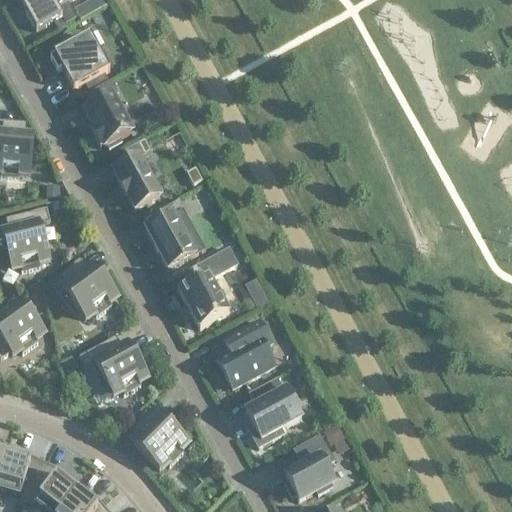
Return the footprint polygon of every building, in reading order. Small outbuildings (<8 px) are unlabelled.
[(49,0),(15,0),(34,34),(60,20),(49,0)] [(49,0),(60,20),(64,27),(73,22),(64,6),(75,0),(49,0)] [(16,39),(26,34),(19,19),(9,24),(16,39)] [(108,74),(96,51),(92,53),(85,40),(49,60),(57,74),(61,72),(72,93),(108,74)] [(116,98),(109,85),(86,97),(92,109),(83,114),(95,135),(91,137),(99,151),(103,149),(104,151),(106,150),(108,153),(121,147),(119,143),(130,137),(110,101),(116,98)] [(0,180),(18,182),(19,177),(28,178),(31,140),(25,139),(26,127),(2,125),(1,137),(0,137),(0,175),(0,177),(0,180)] [(151,155),(144,143),(122,155),(128,166),(112,175),(119,188),(118,189),(125,202),(127,201),(134,215),(159,201),(138,162),(151,155)] [(202,185),(197,176),(189,181),(193,189),(202,185)] [(46,189),(45,200),(57,201),(58,190),(46,189)] [(47,264),(38,228),(49,225),(46,212),(4,223),(8,235),(1,237),(11,273),(20,271),(21,276),(39,271),(38,266),(47,264)] [(187,222),(182,213),(144,233),(153,249),(152,249),(157,259),(158,258),(166,274),(193,260),(176,228),(187,222)] [(236,268),(227,253),(196,270),(201,280),(177,294),(185,307),(184,308),(191,320),(191,319),(199,333),(227,317),(209,283),(236,268)] [(110,311),(107,307),(115,301),(93,270),(87,274),(80,264),(60,278),(68,289),(62,293),(84,323),(92,318),(95,321),(110,311)] [(269,308),(256,286),(245,292),(257,314),(269,308)] [(37,346),(34,342),(42,337),(19,306),(0,320),(0,363),(9,356),(11,359),(19,353),(22,357),(37,346)] [(271,349),(258,325),(222,344),(223,345),(228,342),(233,351),(231,352),(229,356),(215,364),(232,393),(274,370),(264,352),(271,349)] [(78,361),(84,373),(95,367),(112,399),(121,395),(123,399),(139,390),(137,386),(145,381),(127,348),(121,351),(115,340),(78,361)] [(71,360),(61,366),(67,376),(77,370),(71,360)] [(283,395),(276,383),(248,398),(255,411),(244,416),(254,434),(249,436),(257,452),(282,438),(280,434),(300,422),(285,394),(283,395)] [(182,457),(178,454),(185,447),(158,420),(153,425),(145,416),(125,436),(134,445),(132,447),(158,473),(165,467),(169,470),(182,457)] [(335,428),(324,434),(331,448),(342,443),(335,428)] [(333,466),(318,440),(294,453),(303,470),(284,481),(287,486),(283,488),(291,502),(295,500),(297,505),(315,496),(317,499),(331,492),(329,488),(332,486),(324,470),(333,466)] [(45,468),(18,454),(13,463),(4,460),(0,473),(0,494),(20,500),(20,503),(25,506),(45,468)] [(72,481),(45,468),(25,506),(31,509),(33,507),(39,511),(63,511),(76,496),(68,490),(72,481)] [(104,511),(91,496),(83,502),(76,496),(63,511),(104,511)]
